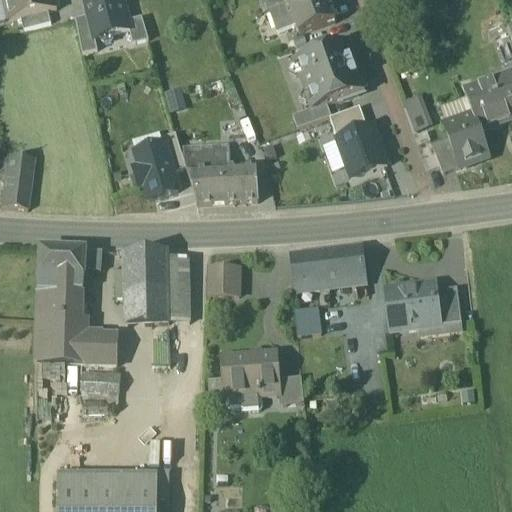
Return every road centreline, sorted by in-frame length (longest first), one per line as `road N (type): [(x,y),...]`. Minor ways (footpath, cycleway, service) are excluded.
road 1 (secondary): [(432,216),(250,234),(0,232)]
road 2 (residential): [(354,0),(432,216)]
